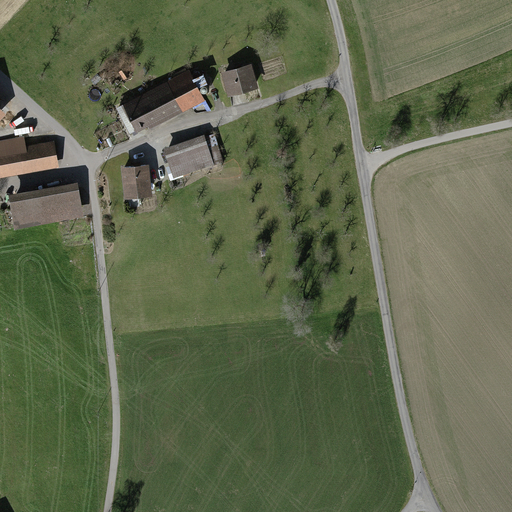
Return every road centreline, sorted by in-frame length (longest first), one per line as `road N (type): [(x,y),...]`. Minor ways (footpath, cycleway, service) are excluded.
road 1 (track): [(104,511),(113,420),(88,160)]
road 2 (track): [(426,494),(398,389),(361,164)]
road 3 (track): [(88,160),(347,74)]
road 4 (track): [(361,164),(511,122)]
road 5 (track): [(88,160),(0,76)]
